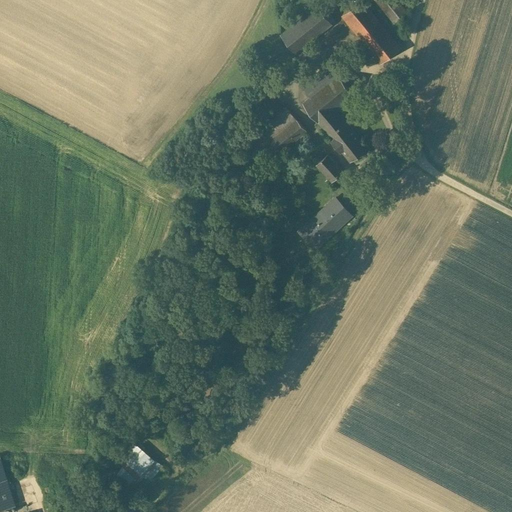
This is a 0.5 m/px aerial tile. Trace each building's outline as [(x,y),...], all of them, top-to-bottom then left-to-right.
[(400,48),(361,0),(360,0),(342,15),(381,63),(400,48)] [(407,12),(396,0),(375,0),(394,23),(407,12)] [(317,6),(281,35),(295,52),(331,24),(317,6)] [(328,64),(301,86),(310,97),(337,75),(328,64)] [(310,97),(303,102),(319,123),(335,109),(353,95),(337,75),(310,97)] [(306,130),(285,107),(253,132),(274,155),(306,130)] [(335,109),(319,123),(332,139),(331,140),(340,151),(341,150),(350,161),(366,148),(335,109)] [(342,171),(327,154),(317,164),(332,181),(342,171)] [(335,198),(299,231),(315,248),(350,215),(335,198)] [(146,477),(150,480),(163,465),(132,439),(124,449),(130,454),(115,473),(135,490),(146,477)] [(0,462),(0,509),(14,506),(0,462)]
